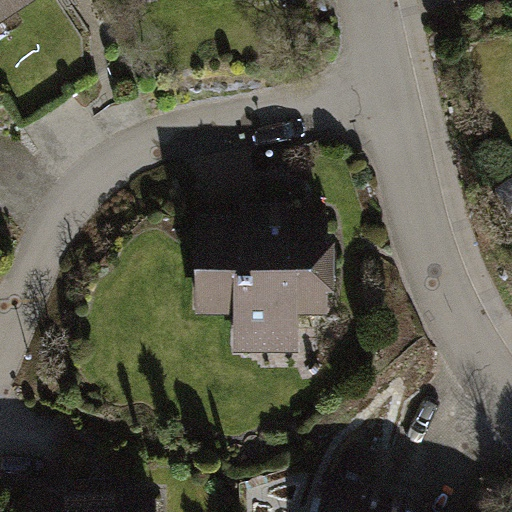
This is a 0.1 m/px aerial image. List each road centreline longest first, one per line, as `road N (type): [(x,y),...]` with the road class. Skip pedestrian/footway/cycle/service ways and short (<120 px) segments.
road 1 (residential): [(389,91),(153,137),(58,227),(0,374)]
road 2 (residential): [(389,91),(438,275),(496,399),(511,414)]
